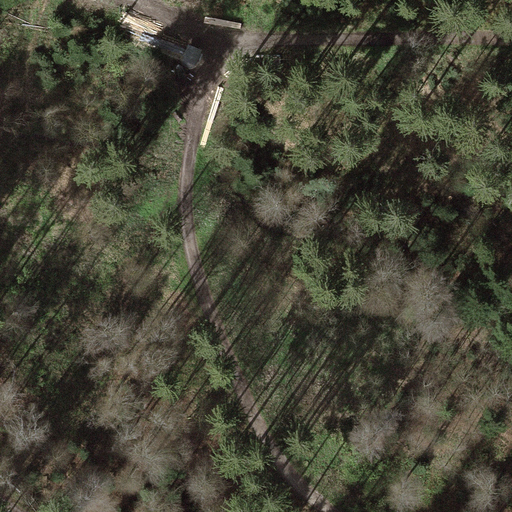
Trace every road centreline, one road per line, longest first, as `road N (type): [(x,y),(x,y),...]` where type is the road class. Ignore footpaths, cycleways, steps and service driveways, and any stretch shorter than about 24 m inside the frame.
road 1 (track): [(330,511),(274,459),(180,224),(208,31)]
road 2 (track): [(511,36),(405,27),(208,31)]
